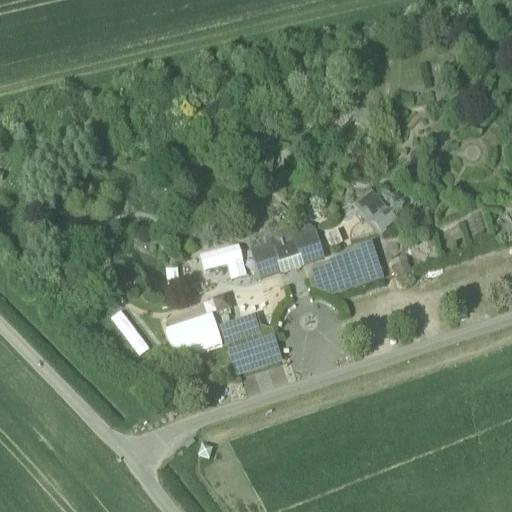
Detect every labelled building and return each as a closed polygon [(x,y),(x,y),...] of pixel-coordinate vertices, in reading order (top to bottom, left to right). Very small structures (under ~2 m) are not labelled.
[(372,195),(354,210),(369,228),(372,225),(382,237),(396,225),(372,195)] [(252,254),(254,260),(258,259),(273,254),(274,256),(296,248),(296,247),(315,240),(312,233),(309,231),(304,230),(300,231),(265,243),(267,249),(252,254)] [(338,235),(323,241),(329,255),(345,249),(338,235)] [(254,260),(262,283),(281,277),(278,269),(301,262),(303,269),(322,263),(315,240),(296,247),(296,248),(274,256),(273,254),(258,259),(254,260)] [(237,247),(198,261),(204,278),(227,270),(243,264),(237,247)] [(335,265),(306,274),(312,294),(334,301),(384,284),(372,247),(354,253),(335,265)] [(415,282),(408,261),(390,268),(397,288),(415,282)] [(278,269),(281,277),(303,269),(301,262),(278,269)] [(249,281),(243,264),(227,270),(233,286),(249,281)] [(421,292),(443,286),(438,271),(416,277),(421,292)] [(216,304),(218,315),(233,311),(231,300),(216,304)] [(222,328),(262,320),(260,311),(240,315),(239,312),(220,315),(222,328)] [(220,333),(236,383),(284,368),(272,334),(263,337),(258,321),(220,333)]
